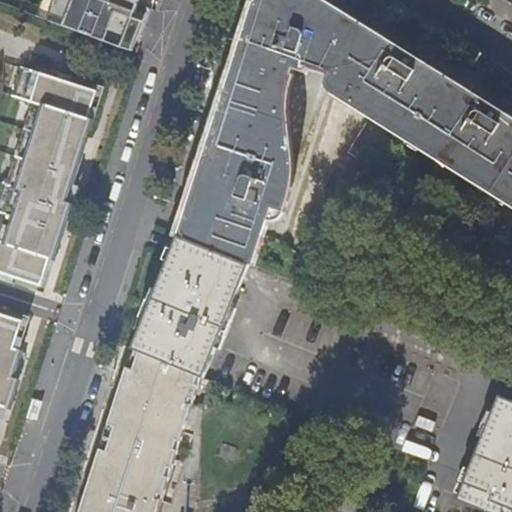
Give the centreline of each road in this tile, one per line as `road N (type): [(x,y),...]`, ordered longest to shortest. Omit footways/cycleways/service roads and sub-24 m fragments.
road 1 (residential): [(94,328),(200,0)]
road 2 (residential): [(38,500),(94,328)]
